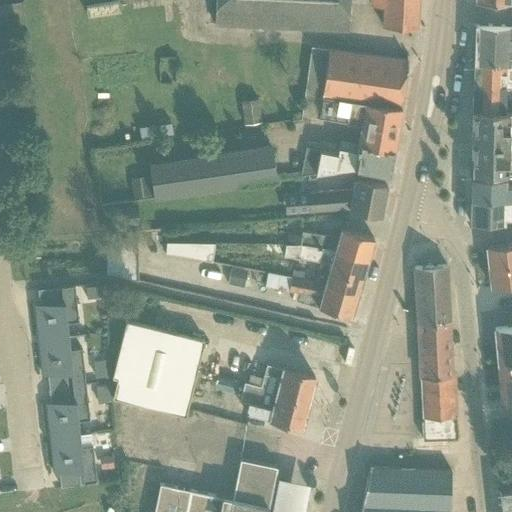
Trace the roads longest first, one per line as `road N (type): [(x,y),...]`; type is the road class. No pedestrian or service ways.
road 1 (unclassified): [(485,511),(459,259),(442,230),(405,211)]
road 2 (tertiary): [(332,511),(405,211)]
road 3 (tertiary): [(405,211),(443,0)]
road 4 (residential): [(25,467),(0,260)]
